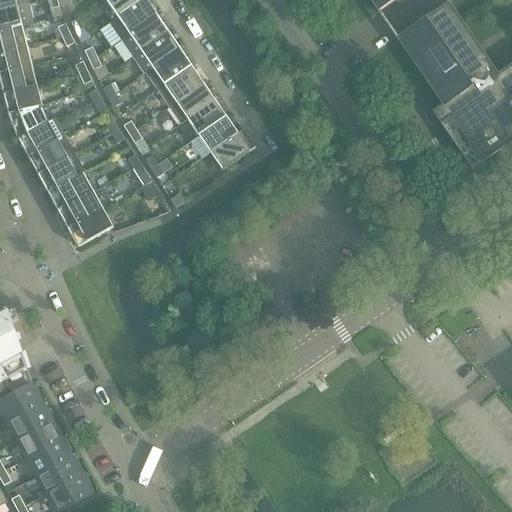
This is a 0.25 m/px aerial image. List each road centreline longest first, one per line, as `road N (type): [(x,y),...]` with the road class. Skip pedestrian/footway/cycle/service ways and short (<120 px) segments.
road 1 (residential): [(151,511),(18,258)]
road 2 (residential): [(166,0),(269,150)]
